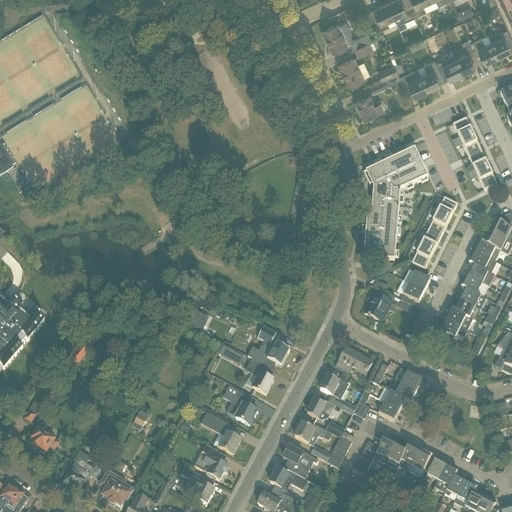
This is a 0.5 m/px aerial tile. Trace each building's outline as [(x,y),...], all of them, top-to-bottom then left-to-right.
[(405,22),(415,17),(406,0),(395,0),(387,4),(394,18),(399,30),(407,27),(405,22)] [(423,5),(429,2),(428,0),(406,0),(415,17),(417,16),(426,12),(423,5)] [(487,0),(486,1),(481,3),(484,9),(495,4),(493,0),(487,0)] [(502,0),(498,2),(503,12),(508,10),(503,0),(502,0)] [(376,27),(376,26),(379,31),(389,26),(387,21),(394,18),(387,4),(375,10),(376,11),(371,14),(370,12),(369,12),(374,21),(374,22),(376,27)] [(496,6),(490,9),(494,16),(500,13),(496,6)] [(464,10),(457,13),(460,20),(467,17),(464,10)] [(503,12),(508,23),(511,21),(511,18),(508,10),(503,12)] [(369,12),(364,15),(368,24),(374,22),(374,21),(369,12)] [(347,24),(339,27),(338,24),(323,32),(333,53),(348,46),(344,38),(352,34),(347,24)] [(511,50),(511,48),(511,40),(507,30),(495,35),(497,39),(491,42),(499,57),(511,51),(511,50)] [(352,43),(349,44),(353,51),(355,50),(370,43),(373,42),(369,34),(366,36),(352,43)] [(474,51),(481,65),(498,57),(491,43),(485,46),(481,37),(469,43),(473,51),(474,51)] [(358,57),(373,50),(370,43),(355,50),(358,57)] [(473,51),(456,59),(463,74),(481,65),(474,51),(473,51)] [(354,58),(348,61),(339,65),(349,86),(364,79),(354,58)] [(456,59),(439,68),(445,82),(463,74),(456,59)] [(439,68),(438,68),(434,60),(423,65),(427,73),(421,76),(428,90),(445,82),(439,68)] [(382,81),(398,74),(396,69),(394,70),(392,65),(377,71),(382,81)] [(415,96),(428,90),(421,76),(417,69),(400,77),(400,78),(400,79),(401,80),(403,84),(410,99),(409,97),(414,95),(415,96)] [(400,77),(398,74),(382,81),(382,82),(371,87),(374,93),(387,87),(401,80),(400,79),(400,78),(400,77)] [(500,96),(505,107),(511,103),(511,83),(504,87),(506,93),(500,96)] [(370,96),(365,97),(356,102),(364,120),(378,113),(370,96)] [(443,119),(461,112),(459,106),(441,113),(443,119)] [(436,145),(447,140),(437,118),(425,124),(436,145)] [(459,140),(452,143),(454,146),(474,137),(466,120),(453,127),(459,140)] [(474,137),(454,146),(456,150),(462,147),(468,160),(481,153),(474,137)] [(12,181),(8,174),(16,170),(13,166),(16,165),(4,145),(0,146),(0,179),(3,177),(7,184),(12,181)] [(365,236),(363,260),(365,260),(372,261),(394,263),(395,261),(395,254),(396,239),(397,232),(397,226),(398,220),(399,206),(400,199),(400,192),(406,190),(412,187),(420,183),(426,180),(428,179),(415,151),(413,152),(407,155),(393,161),(387,164),(382,166),(376,169),(366,174),(372,187),(373,191),(372,210),(368,210),(367,212),(367,219),(366,230),(365,236)] [(474,172),(467,175),(469,179),(489,170),(481,153),(468,160),(474,172)] [(489,170),(469,179),(471,183),(478,179),(484,193),(497,186),(489,170)] [(431,210),(429,213),(449,223),(457,206),(444,200),(438,213),(431,210)] [(429,213),(428,217),(434,220),(428,233),(441,239),(449,223),(429,213)] [(465,214),(455,217),(459,229),(469,225),(465,214)] [(511,231),(509,230),(511,224),(511,217),(510,216),(494,223),(493,226),(496,228),(491,235),(511,245),(507,243),(510,236),(511,237),(511,231)] [(415,242),(413,245),(433,255),(441,239),(428,233),(422,245),(415,242)] [(511,246),(511,245),(491,235),(491,237),(486,246),(501,254),(508,257),(511,248),(511,246)] [(495,265),(495,264),(501,254),(486,246),(481,243),(475,254),(495,265)] [(413,245),(412,249),(419,252),(412,265),(425,272),(433,255),(413,245)] [(488,276),(489,275),(491,276),(497,265),(495,264),(495,265),(475,254),(469,265),(473,268),(488,276)] [(377,265),(376,282),(395,273),(395,267),(377,265)] [(409,272),(404,283),(410,286),(425,293),(431,282),(426,280),(429,275),(428,274),(420,270),(418,269),(413,268),(411,273),(409,272)] [(473,268),(467,278),(483,286),(488,276),(473,268)] [(477,297),(483,286),(467,278),(462,289),(466,291),(477,297)] [(389,289),(383,286),(380,291),(386,294),(389,289)] [(410,286),(401,302),(403,303),(413,308),(415,303),(419,305),(425,293),(410,286)] [(507,299),(511,291),(506,289),(502,296),(507,299)] [(0,368),(4,371),(23,348),(28,342),(44,322),(36,315),(31,310),(30,311),(28,313),(28,314),(22,310),(14,303),(12,301),(0,291),(0,368)] [(466,291),(460,302),(476,310),(480,312),(486,301),(481,299),(477,297),(466,291)] [(396,308),(391,306),(392,305),(376,296),(366,315),(370,317),(369,319),(371,320),(371,318),(383,324),(389,312),(393,315),(396,308)] [(504,305),(507,299),(502,296),(499,303),(504,305)] [(454,312),(470,320),(476,310),(460,302),(454,312)] [(403,303),(400,310),(415,317),(418,311),(413,308),(403,303)] [(412,340),(425,314),(418,311),(415,317),(405,337),(412,340)] [(452,311),(446,322),(464,332),(468,333),(473,322),(470,320),(454,312),(452,311)] [(497,321),(500,314),(495,311),(492,318),(497,321)] [(195,314),(188,326),(202,333),(205,326),(209,319),(202,316),(196,313),(195,313),(195,314)] [(493,328),(497,321),(492,318),(488,325),(493,328)] [(464,332),(446,322),(440,333),(444,335),(441,340),(452,346),(457,337),(464,340),(468,333),(464,332)] [(253,351),(247,360),(252,362),(265,369),(273,374),(276,367),(282,370),(290,354),(281,349),(273,345),(276,337),(264,330),(258,341),(263,344),(258,353),(257,353),(253,351)] [(480,340),(485,343),(489,335),(484,333),(480,340)] [(511,335),(503,351),(511,355),(511,335)] [(471,355),(477,358),(477,359),(482,350),(476,346),(471,355)] [(80,348),(68,364),(75,370),(88,354),(80,348)] [(225,360),(229,352),(224,349),(219,356),(225,360)] [(344,374),(340,381),(345,384),(349,377),(348,376),(351,371),(365,378),(373,364),(346,350),(336,370),(344,374)] [(511,355),(503,351),(495,369),(511,377),(511,355)] [(245,360),(229,352),(225,360),(241,368),(245,360)] [(252,390),(257,393),(266,398),(274,383),(261,376),(265,369),(252,362),(246,373),(258,380),(252,390)] [(383,366),(378,375),(377,377),(382,380),(388,369),(383,366)] [(408,374),(401,386),(417,394),(423,383),(408,374)] [(208,377),(203,385),(208,388),(213,380),(208,377)] [(378,387),(382,380),(377,377),(373,384),(378,387)] [(356,410),(341,402),(349,386),(345,384),(340,381),(339,384),(327,378),(320,391),(331,397),(328,404),(341,412),(348,415),(352,417),(353,416),(356,410)] [(401,386),(395,397),(406,403),(411,405),(417,394),(401,386)] [(365,394),(370,397),(374,390),(368,387),(365,394)] [(229,389),(223,400),(232,405),(232,406),(235,407),(229,417),(236,421),(241,423),(250,428),(257,414),(247,408),(251,401),(242,396),(229,389)] [(25,421),(31,425),(41,411),(44,413),(53,399),(45,394),(41,400),(38,399),(29,413),(30,414),(25,421)] [(359,405),(364,408),(370,397),(365,394),(359,405)] [(385,405),(400,413),(406,403),(395,397),(391,394),(385,405)] [(341,412),(328,404),(321,401),(319,405),(314,402),(310,409),(308,409),(307,412),(308,414),(307,416),(318,422),(322,415),(331,420),(333,417),(336,419),(341,412)] [(359,405),(356,410),(368,416),(370,411),(364,408),(359,405)] [(400,413),(385,405),(379,416),(394,424),(400,413)] [(509,417),(508,415),(506,405),(500,406),(503,419),(509,417)] [(494,408),(498,420),(503,419),(500,406),(494,408)] [(353,416),(365,422),(368,416),(356,410),(353,416)] [(141,413),(134,425),(142,430),(147,422),(144,420),(146,416),(141,413)] [(220,450),(224,453),(233,458),(241,443),(232,438),(236,431),(207,415),(201,426),(217,435),(225,440),(220,450)] [(506,430),(503,419),(498,420),(500,432),(506,430)] [(187,435),(190,427),(183,424),(180,432),(187,435)] [(331,424),(326,433),(339,440),(344,431),(331,424)] [(302,425),(294,439),(303,443),(307,446),(313,449),(318,438),(322,441),(323,440),(326,434),(317,429),(315,432),(310,430),(302,425)] [(39,452),(39,451),(46,456),(50,449),(55,452),(59,445),(55,443),(55,442),(54,441),(55,440),(50,436),(48,438),(44,435),(47,430),(42,427),(39,431),(32,441),(35,443),(32,448),(39,452)] [(326,434),(323,440),(327,443),(331,436),(326,434)] [(341,439),(352,445),(355,440),(344,434),(341,439)] [(338,444),(349,450),(352,445),(341,439),(338,444)] [(385,467),(385,466),(388,461),(387,461),(396,446),(385,440),(380,450),(377,455),(380,457),(377,462),(385,467)] [(503,444),(506,456),(511,455),(509,442),(503,444)] [(335,449),(346,455),(349,450),(338,444),(335,449)] [(377,455),(380,450),(369,444),(366,449),(377,455)] [(388,461),(385,466),(396,472),(398,468),(407,452),(396,446),(387,461),(388,461)] [(398,468),(409,474),(420,454),(409,447),(407,452),(398,468)] [(318,463),(302,454),(301,455),(289,449),(283,460),(288,463),(284,470),(300,479),(304,481),(307,476),(313,465),(316,467),(318,463)] [(316,459),(327,464),(330,457),(314,449),(311,456),(316,459)] [(335,449),(332,454),(343,460),(346,455),(335,449)] [(363,454),(374,460),(377,455),(366,449),(363,454)] [(204,477),(203,479),(206,481),(213,485),(215,481),(220,483),(224,475),(227,477),(229,472),(227,470),(227,469),(223,467),(227,459),(218,455),(216,453),(214,456),(206,451),(195,470),(205,476),(204,477)] [(329,459),(341,466),(343,460),(332,454),(329,459)] [(371,466),(374,460),(363,454),(360,460),(371,466)] [(409,474),(420,480),(431,460),(420,454),(409,474)] [(70,476),(64,485),(79,494),(84,485),(89,477),(91,479),(97,482),(108,465),(102,461),(99,460),(95,467),(95,468),(94,470),(87,465),(90,461),(79,455),(74,464),(77,465),(70,476)] [(327,464),(338,471),(341,466),(329,459),(327,464)] [(368,471),(371,466),(360,460),(357,465),(368,471)] [(427,477),(438,483),(447,468),(436,462),(427,477)] [(365,476),(366,474),(368,471),(357,465),(354,470),(365,476)] [(434,490),(445,496),(446,493),(447,493),(449,489),(455,478),(458,474),(447,468),(438,483),(434,490)] [(206,481),(203,479),(193,474),(185,470),(181,477),(190,482),(188,487),(195,491),(190,500),(198,505),(199,503),(207,507),(215,493),(212,491),(215,486),(213,485),(206,481)] [(303,493),(307,485),(289,475),(288,477),(277,471),(270,486),(281,492),(286,482),(292,484),(291,486),(303,493)] [(353,472),(350,477),(361,483),(364,478),(353,472)] [(108,473),(100,486),(107,491),(102,498),(121,509),(126,502),(127,503),(132,494),(134,491),(125,486),(126,484),(115,477),(108,473)] [(160,509),(172,487),(179,477),(173,473),(166,484),(165,484),(154,505),(160,509)] [(364,478),(361,483),(373,489),(376,484),(364,478)] [(446,493),(445,496),(444,496),(449,499),(451,495),(457,499),(458,499),(466,484),(455,478),(449,489),(447,493),(446,493)] [(391,481),(388,488),(394,491),(397,484),(391,481)] [(370,499),(374,490),(360,483),(355,491),(370,499)] [(411,488),(403,484),(400,489),(399,492),(410,498),(414,490),(411,488)] [(458,499),(457,499),(454,505),(465,511),(468,505),(475,494),(477,490),(466,484),(458,499)] [(3,494),(0,498),(0,511),(3,511),(20,511),(29,501),(24,497),(25,496),(9,486),(3,494)] [(285,493),(281,500),(296,508),(300,501),(285,493)] [(468,505),(465,511),(464,511),(478,511),(485,500),(475,494),(468,505)] [(296,508),(281,500),(281,501),(271,495),(269,499),(264,496),(258,507),(265,511),(264,511),(265,511),(298,511),(300,511),(296,508)] [(138,497),(129,511),(142,511),(148,502),(138,497)] [(311,497),(301,511),(313,511),(320,503),(311,497)] [(421,498),(418,503),(425,507),(428,501),(421,498)] [(497,511),(494,510),(496,506),(485,500),(478,511),(497,511)] [(320,511),(326,511),(330,507),(323,503),(318,510),(320,511)]
